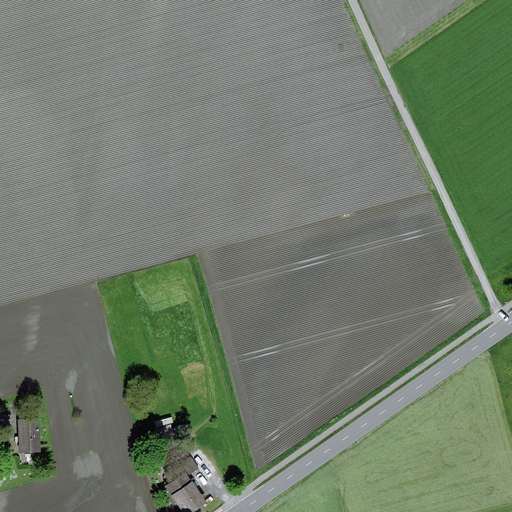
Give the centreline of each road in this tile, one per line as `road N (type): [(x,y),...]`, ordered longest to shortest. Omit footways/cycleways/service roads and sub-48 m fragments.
road 1 (track): [(354,0),(505,324)]
road 2 (secondary): [(238,511),(511,320)]
